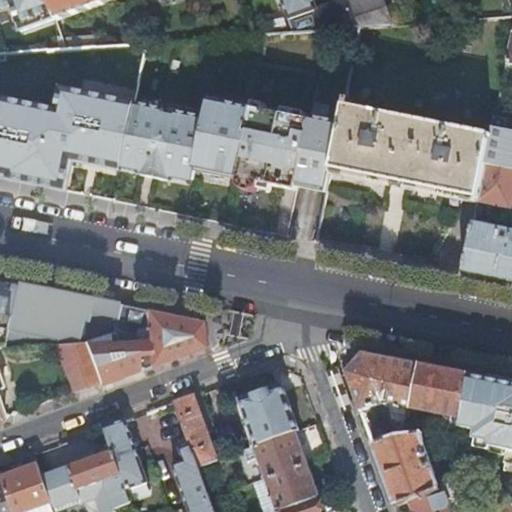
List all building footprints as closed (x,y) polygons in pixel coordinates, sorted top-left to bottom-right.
[(0,0),(0,15),(15,11),(24,32),(57,21),(49,0),(0,0)] [(49,0),(57,21),(58,20),(114,0),(49,0)] [(280,0),(287,19),(303,14),(305,20),(315,16),(312,10),(316,9),(312,0),(280,0)] [(350,0),(349,0),(350,2),(359,28),(392,25),(382,0),(350,0)] [(327,10),(330,30),(359,28),(350,2),(327,10)] [(0,177),(67,191),(74,156),(123,166),(135,103),(57,87),(52,112),(0,101),(0,177)] [(208,99),(206,105),(221,108),(222,102),(208,99)] [(352,100),(345,99),(340,122),(331,169),(478,200),(485,165),(491,135),(350,106),(352,100)] [(250,100),(248,107),(264,110),(266,103),(250,100)] [(163,108),(135,103),(123,166),(143,169),(142,175),(173,181),(174,177),(194,181),(197,166),(241,174),(239,185),(240,187),(242,190),(245,191),(250,192),(253,192),(256,191),(259,189),(261,184),(297,191),(298,187),(299,182),(327,188),(330,174),(331,169),(340,122),(309,116),(308,118),(302,117),(282,113),(264,110),(248,107),(222,102),(221,108),(206,105),(204,117),(177,111),(174,115),(162,113),(163,108)] [(282,113),(302,117),(304,111),(283,107),(282,113)] [(511,131),(492,127),(491,135),(485,165),(511,170),(511,131)] [(511,203),(511,170),(485,165),(478,200),(477,203),(511,209),(511,203)] [(478,200),(331,169),(330,174),(477,204),(477,203),(478,200)] [(298,187),(327,192),(327,188),(299,182),(298,187)] [(464,272),(511,281),(511,220),(509,220),(507,229),(474,223),(464,272)] [(84,340),(92,298),(0,279),(0,346),(46,343),(84,340)] [(119,304),(92,298),(84,340),(114,331),(119,304)] [(114,331),(84,340),(99,382),(202,345),(200,320),(145,309),(146,328),(138,328),(135,331),(135,340),(116,342),(114,331)] [(246,338),(251,315),(227,310),(222,333),(246,338)] [(135,331),(114,331),(116,342),(135,340),(135,331)] [(99,382),(84,340),(46,343),(50,352),(58,349),(73,392),(99,382)] [(459,417),(468,374),(418,364),(364,353),(348,372),(374,445),(396,437),(416,435),(414,418),(394,420),(392,405),(459,418),(459,417)] [(511,383),(468,374),(459,417),(459,418),(458,426),(473,430),(472,438),(485,441),(488,446),(487,451),(504,454),(502,462),(511,463),(511,383)] [(234,401),(252,448),(253,447),(297,432),(299,431),(282,384),(234,401)] [(187,437),(198,467),(218,460),(195,396),(174,403),(187,437)] [(126,420),(104,428),(112,452),(126,490),(149,482),(126,420)] [(258,460),(265,480),(308,464),(297,432),(253,447),(258,460)] [(374,445),(396,507),(412,502),(441,491),(432,466),(435,465),(431,456),(429,457),(425,447),(423,434),(416,435),(396,437),(374,445)] [(214,511),(210,500),(198,467),(187,437),(178,441),(180,449),(184,461),(173,465),(190,511),(214,511)] [(252,448),(243,451),(247,464),(258,460),(253,447),(252,448)] [(115,511),(115,509),(131,503),(126,490),(112,452),(42,478),(54,511),(59,511),(98,498),(103,511),(115,511)] [(13,511),(54,511),(42,478),(37,464),(1,477),(2,481),(13,511)] [(315,498),(320,496),(308,464),(265,480),(277,511),(315,498)] [(253,484),(263,511),(276,511),(277,511),(265,480),(253,484)] [(465,511),(454,480),(441,491),(412,502),(415,511),(465,511)] [(0,511),(13,511),(2,481),(0,481),(0,511)] [(319,511),(315,498),(277,511),(319,511)]
